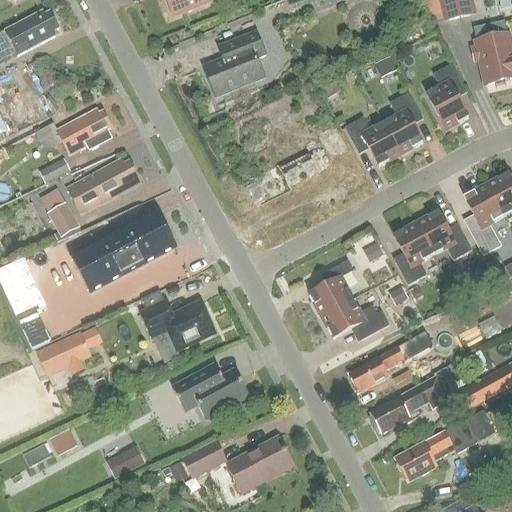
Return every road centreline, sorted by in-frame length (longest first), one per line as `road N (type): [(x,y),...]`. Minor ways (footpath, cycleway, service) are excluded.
road 1 (unclassified): [(244,274),(95,0)]
road 2 (unclassified): [(244,274),(511,137)]
road 3 (unclassified): [(372,511),(244,274)]
